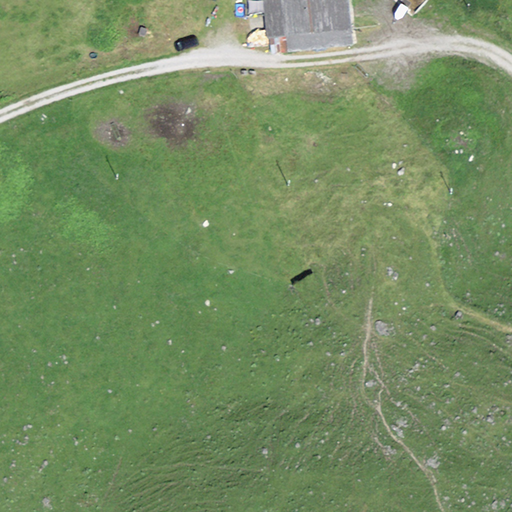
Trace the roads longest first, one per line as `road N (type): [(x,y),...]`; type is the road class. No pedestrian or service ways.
road 1 (track): [(415,59),(153,73),(52,102),(0,128)]
road 2 (track): [(511,80),(447,48),(444,36),(415,59)]
